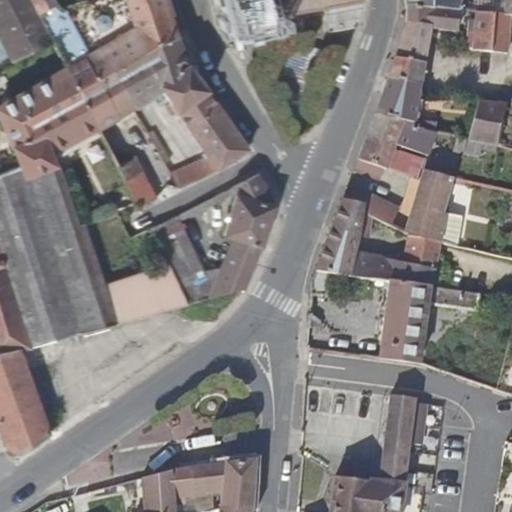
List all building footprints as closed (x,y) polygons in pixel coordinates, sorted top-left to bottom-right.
[(51,41),(29,0),(0,0),(0,31),(15,61),(29,53),(37,48),(51,41)] [(176,34),(164,0),(84,0),(66,7),(61,7),(55,4),(53,0),(29,0),(51,41),(66,68),(80,93),(96,83),(114,73),(148,51),(176,34)] [(226,0),(230,17),(224,18),(226,26),(231,25),(233,30),(240,29),(238,23),(252,20),(252,24),(258,27),(266,25),(265,20),(270,14),(285,11),(287,16),(291,16),(291,10),(321,5),(328,33),(355,28),(363,8),(361,0),(226,0)] [(405,0),(405,6),(457,11),(457,0),(405,0)] [(511,0),(503,0),(502,15),(508,15),(511,15),(511,0)] [(457,11),(405,6),(406,23),(405,24),(430,28),(448,31),(455,32),(457,11)] [(493,15),(476,12),(474,34),(492,35),(493,15)] [(502,15),(493,15),(492,35),(490,53),(506,53),(507,34),(508,15),(502,15)] [(430,28),(405,24),(393,58),(423,63),(430,28)] [(15,61),(0,31),(0,45),(10,63),(15,61)] [(188,68),(176,34),(148,51),(163,80),(161,83),(178,111),(207,94),(188,68)] [(492,35),(474,34),(473,51),(490,53),(492,35)] [(0,68),(10,63),(0,45),(0,68)] [(41,56),(37,48),(29,53),(33,61),(41,56)] [(163,80),(148,51),(114,73),(132,107),(155,93),(174,118),(180,114),(178,111),(161,83),(163,80)] [(29,53),(15,61),(19,67),(33,61),(29,53)] [(423,63),(393,58),(386,79),(420,84),(423,63)] [(80,93),(66,68),(0,105),(0,120),(11,145),(35,141),(32,128),(82,99),(80,93)] [(132,107),(114,73),(96,83),(113,118),(132,107)] [(420,84),(386,79),(375,112),(415,124),(419,100),(417,100),(420,84)] [(113,118),(96,83),(80,93),(82,99),(97,128),(113,118)] [(246,151),(207,94),(178,111),(180,114),(208,158),(217,171),(246,151)] [(35,141),(11,145),(20,165),(24,174),(45,168),(59,173),(56,167),(58,166),(55,157),(100,135),(97,128),(82,99),(32,128),(35,141)] [(505,106),(455,102),(448,135),(457,137),(498,146),(505,106)] [(498,146),(511,148),(511,107),(505,106),(498,146)] [(415,124),(375,112),(365,140),(390,149),(397,128),(408,130),(407,134),(426,138),(428,131),(414,128),(415,124)] [(448,135),(428,131),(426,138),(423,152),(452,157),(457,137),(448,135)] [(111,139),(104,142),(136,206),(137,208),(139,207),(156,200),(129,145),(117,151),(111,139)] [(390,149),(365,140),(357,161),(382,170),(388,160),(390,161),(395,151),(390,149)] [(207,175),(217,171),(208,158),(199,162),(207,175)] [(199,162),(172,176),(180,188),(207,175),(199,162)] [(45,168),(24,174),(0,181),(0,234),(0,235),(0,352),(19,349),(48,343),(108,326),(96,287),(76,224),(59,173),(45,168)] [(359,198),(346,191),(342,201),(359,209),(407,233),(439,241),(455,245),(460,223),(444,219),(446,212),(442,211),(450,177),(448,176),(420,168),(416,180),(409,214),(369,196),(359,198)] [(273,209),(259,174),(231,187),(236,196),(224,235),(236,240),(211,298),(241,288),(261,247),(273,209)] [(359,209),(342,201),(315,272),(386,281),(429,288),(439,241),(407,233),(400,262),(352,252),(359,209)] [(96,287),(108,326),(183,304),(177,289),(165,266),(96,287)] [(376,359),(418,364),(421,344),(427,304),(446,306),(450,291),(429,288),(386,281),(379,339),(376,359)] [(184,306),(198,302),(192,284),(177,289),(183,304),(184,306)] [(0,352),(0,435),(6,454),(20,455),(49,434),(19,349),(0,352)] [(413,403),(414,399),(390,396),(378,485),(333,478),(327,511),(410,511),(414,486),(403,484),(405,468),(418,470),(426,405),(413,403)] [(215,511),(220,511),(249,511),(251,504),(252,463),(169,473),(173,506),(179,505),(184,504),(183,497),(204,494),(204,491),(219,490),(215,511)] [(172,511),(173,506),(169,473),(139,480),(142,511),(172,511)]
